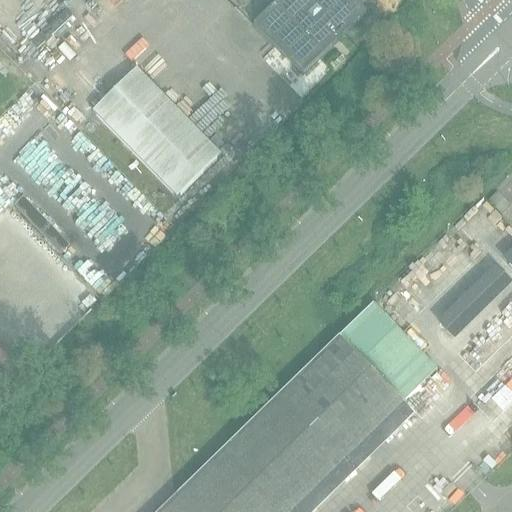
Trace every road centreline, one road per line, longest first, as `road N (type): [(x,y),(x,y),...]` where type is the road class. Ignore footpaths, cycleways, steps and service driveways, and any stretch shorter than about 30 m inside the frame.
road 1 (residential): [(24,511),(510,33)]
road 2 (unknown): [(337,511),(417,445),(461,459),(511,503)]
